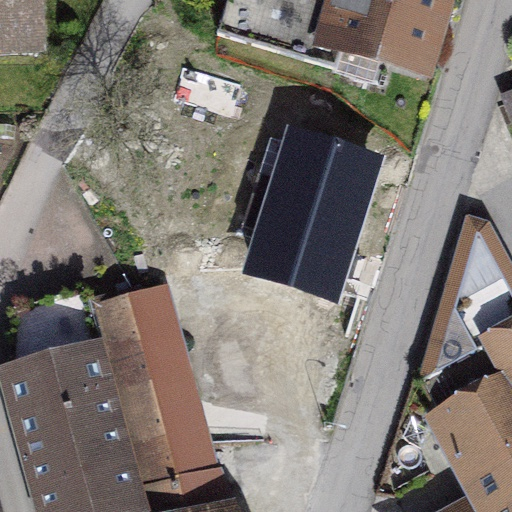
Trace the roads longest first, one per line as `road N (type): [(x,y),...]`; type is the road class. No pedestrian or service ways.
road 1 (residential): [(335,511),(492,0)]
road 2 (residential): [(0,263),(44,155),(128,0)]
